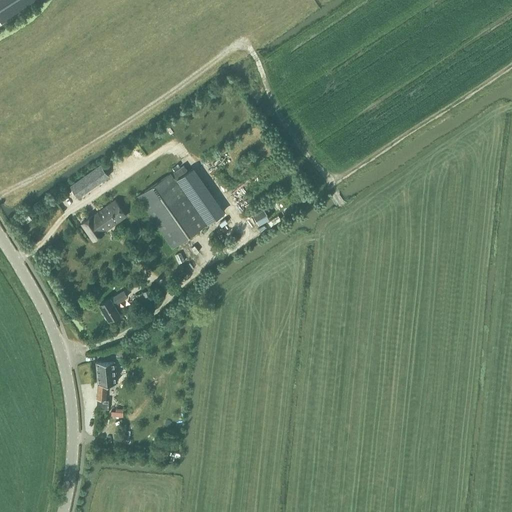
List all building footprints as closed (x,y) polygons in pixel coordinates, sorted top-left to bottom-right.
[(0,0),(0,23),(35,0),(0,0)] [(109,176),(102,165),(72,186),(80,198),(110,177),(109,176)] [(222,214),(191,170),(177,179),(208,223),(222,214)] [(170,173),(137,197),(173,248),(206,225),(170,173)] [(115,199),(79,222),(92,240),(127,216),(115,199)] [(123,291),(110,299),(114,305),(127,297),(123,291)] [(110,298),(100,305),(105,313),(104,316),(106,319),(108,319),(109,320),(120,313),(114,305),(110,299),(110,298)] [(114,360),(96,362),(97,367),(98,384),(116,382),(115,375),(116,375),(114,360)] [(108,386),(99,385),(98,399),(106,400),(108,386)]
